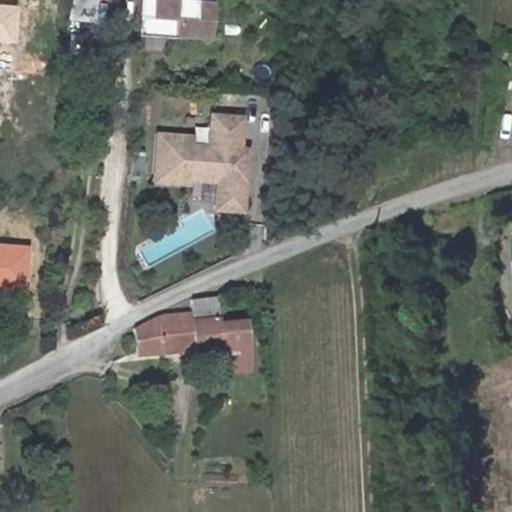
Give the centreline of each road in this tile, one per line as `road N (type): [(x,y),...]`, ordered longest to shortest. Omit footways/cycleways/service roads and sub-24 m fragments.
road 1 (residential): [(0,391),(207,280),(511,168)]
road 2 (track): [(69,358),(175,380),(181,511)]
